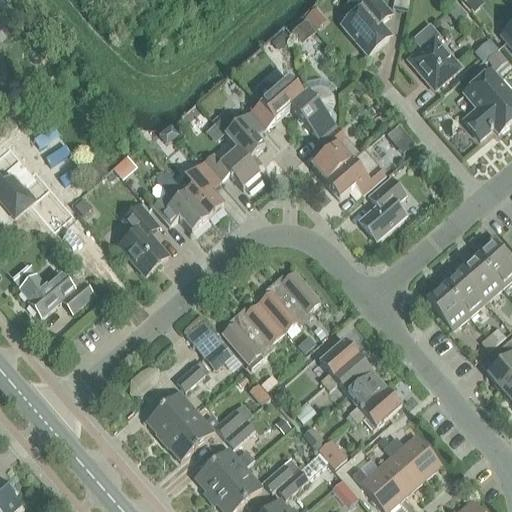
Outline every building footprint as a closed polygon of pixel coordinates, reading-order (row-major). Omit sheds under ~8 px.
[(380,29),(391,19),(375,0),(358,0),(349,8),(357,17),(342,30),(368,61),(389,43),(389,39),(380,29)] [(315,38),(305,26),(295,34),(305,46),(315,38)] [(429,26),(411,42),(422,54),(409,65),(434,95),(460,72),(435,42),(440,38),(429,26)] [(511,30),(501,40),(511,52),(511,30)] [(284,36),(272,47),(280,56),(292,45),(284,36)] [(489,43),(479,53),(485,60),(495,50),(489,43)] [(487,64),(496,74),(507,65),(498,54),(487,64)] [(464,126),(480,144),(494,133),(498,138),(511,125),(511,98),(491,75),(464,98),(477,114),(464,126)] [(261,108),(251,118),(266,135),(291,113),(290,112),(304,101),(304,100),(290,84),(277,94),(272,88),(264,87),(256,94),(256,102),(261,108)] [(311,94),(304,100),(304,101),(290,112),(291,113),(321,147),(338,133),(333,127),(336,125),(336,117),(332,113),(333,112),(334,107),(334,103),(332,98),(326,91),(322,90),(319,89),(314,89),(311,90),(308,91),(311,94)] [(354,95),(359,101),(365,96),(360,90),(354,95)] [(220,123),(214,129),(236,154),(237,154),(256,175),(262,169),(255,160),(265,152),(257,142),(266,135),(251,118),(241,126),(237,122),(231,120),(224,121),(220,123)] [(214,129),(220,123),(218,120),(212,125),(214,129)] [(172,129),(163,136),(171,146),(179,139),(172,129)] [(360,158),(338,133),(321,147),(328,156),(311,172),(326,189),(360,158)] [(214,159),(204,168),(221,187),(230,179),(243,194),(245,192),(249,197),(262,185),(259,181),(260,180),(256,175),(237,154),(236,154),(221,167),(214,159)] [(360,158),(326,189),(340,205),(355,192),(363,201),(386,182),(377,171),(363,156),(360,158)] [(0,203),(15,221),(35,204),(24,191),(36,181),(19,161),(0,177),(0,203)] [(99,165),(88,175),(98,187),(109,177),(99,165)] [(192,192),(185,198),(208,224),(225,210),(212,195),(221,187),(204,168),(185,184),(192,192)] [(359,226),(377,248),(406,223),(396,211),(406,202),(390,183),(369,201),(377,211),(359,226)] [(162,203),(152,212),(169,232),(179,224),(191,239),(208,224),(185,198),(178,190),(162,203)] [(56,234),(73,220),(56,200),(39,215),(56,234)] [(140,211),(123,226),(135,238),(120,252),(146,281),(168,262),(149,240),(158,232),(140,211)] [(501,241),(511,253),(511,234),(511,233),(501,241)] [(484,256),(476,262),(503,293),(511,284),(511,269),(506,263),(511,259),(494,240),(480,252),(484,256)] [(476,262),(460,276),(486,307),(503,293),(476,262)] [(280,283),(273,288),(306,327),(313,321),(310,317),(322,307),(295,276),(283,287),(280,283)] [(448,279),(440,286),(451,298),(470,321),(486,307),(460,276),(452,283),(448,279)] [(27,287),(19,294),(23,298),(29,305),(28,306),(42,324),(50,317),(63,306),(73,318),(94,300),(83,288),(75,294),(67,284),(62,278),(52,286),(47,290),(37,279),(27,287)] [(435,298),(427,305),(453,335),(470,321),(451,298),(440,286),(431,294),(435,298)] [(270,298),(258,308),(284,339),(296,329),(299,332),(306,327),(273,288),(267,294),(270,298)] [(243,314),(237,320),(270,358),(276,352),(273,348),(284,339),(258,308),(246,318),(243,314)] [(234,329),(222,340),(248,370),(251,374),(263,364),(270,358),(237,320),(231,325),(234,329)] [(319,330),(313,335),(320,343),(325,338),(319,330)] [(498,333),(487,342),(495,351),(506,342),(498,333)] [(495,351),(487,342),(481,347),(489,356),(495,351)] [(488,379),(502,396),(511,387),(511,342),(498,355),(505,364),(488,379)] [(321,386),(325,391),(359,362),(344,345),(319,367),(329,379),(321,386)] [(309,346),(299,354),(304,360),(314,352),(309,346)] [(220,349),(204,363),(215,376),(232,362),(220,349)] [(338,389),(348,400),(373,378),(359,362),(325,391),(329,396),(338,389)] [(176,387),(185,396),(205,380),(196,370),(176,387)] [(245,377),(236,385),(240,390),(249,382),(245,377)] [(349,419),(353,424),(387,395),(373,378),(348,400),(358,412),(349,419)] [(271,380),(262,388),(267,395),(277,387),(271,380)] [(511,387),(502,396),(511,407),(511,387)] [(283,391),(276,397),(282,404),(289,397),(283,391)] [(387,395),(353,424),(358,429),(363,425),(373,436),(402,412),(387,395)] [(147,426),(164,446),(197,417),(180,397),(155,420),(147,426)] [(307,407),(294,418),(302,428),(316,417),(307,407)] [(218,429),(215,431),(223,441),(243,425),(251,418),(243,408),(235,415),(218,429)] [(197,417),(164,446),(181,465),(188,459),(213,436),(212,435),(215,431),(218,429),(213,422),(206,428),(197,417)] [(349,419),(345,423),(349,427),(353,424),(349,419)] [(283,421),(276,427),(285,437),(292,432),(283,421)] [(353,424),(349,427),(354,432),(358,429),(353,424)] [(246,425),(225,442),(233,453),(255,435),(246,425)] [(303,439),(317,455),(326,447),(312,431),(303,439)] [(396,442),(390,448),(423,486),(442,469),(417,440),(404,451),(396,442)] [(326,447),(317,455),(333,474),(347,462),(331,443),(326,447)] [(391,463),(379,473),(405,502),(423,486),(390,448),(383,454),(391,463)] [(203,476),(196,483),(208,497),(213,502),(246,473),(255,465),(246,455),(237,463),(229,455),(203,476)] [(290,464),(284,468),(293,480),(299,475),(290,464)] [(272,498),(276,494),(293,480),(284,468),(263,487),(272,498)] [(337,475),(343,481),(349,475),(344,469),(337,475)] [(246,473),(213,502),(220,511),(239,511),(262,492),(246,473)] [(393,511),(405,502),(379,473),(368,483),(360,473),(353,480),(380,511),(393,511)] [(293,480),(276,494),(284,504),(308,485),(299,475),(293,480)] [(0,511),(17,511),(18,511),(20,510),(0,486),(0,511)]
